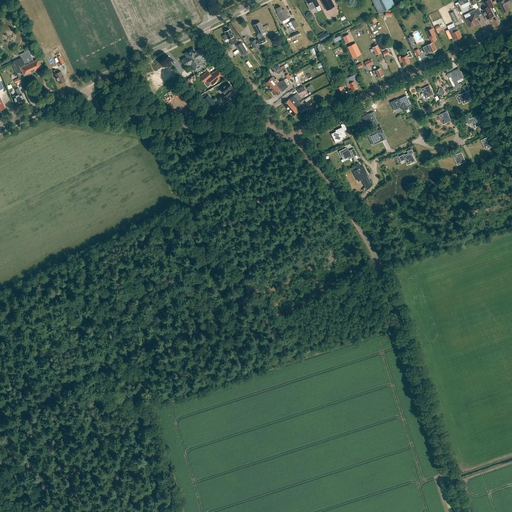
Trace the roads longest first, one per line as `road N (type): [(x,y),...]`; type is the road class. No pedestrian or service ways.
road 1 (unclassified): [(462,511),(380,266),(295,137)]
road 2 (residential): [(295,137),(511,24)]
road 3 (unclassified): [(273,130),(108,116),(83,85)]
road 4 (track): [(349,209),(374,186),(378,158),(415,140),(432,145),(465,134)]
road 5 (track): [(511,223),(380,266)]
road 6 (tertiary): [(83,85),(201,26)]
road 7 (unclassified): [(273,130),(272,111),(201,26)]
